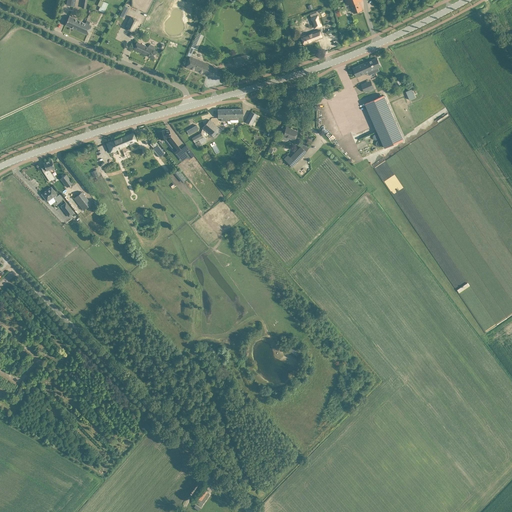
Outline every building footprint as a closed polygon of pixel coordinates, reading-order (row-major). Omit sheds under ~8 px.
[(100,11),(104,12),(108,3),(101,0),(99,0),(97,5),(102,7),(100,11)] [(345,0),(346,0),(347,5),(351,4),(354,12),(362,9),(359,1),(362,0),(345,0)] [(124,17),(129,8),(124,6),(120,15),(124,17)] [(310,18),(314,29),(322,26),(318,15),(310,18)] [(65,25),(87,35),(91,26),(69,16),(65,25)] [(125,28),(133,32),(139,20),(131,16),(125,28)] [(300,37),(302,40),(303,45),(322,38),(319,30),(300,37)] [(202,35),(197,32),(191,47),(193,48),(194,49),(195,48),(196,49),(201,37),(202,35)] [(154,58),(157,51),(153,50),(154,48),(154,46),(151,45),(149,45),(148,47),(137,42),(133,49),(154,58)] [(246,54),(233,58),(235,66),(248,62),(246,54)] [(186,67),(213,77),(216,67),(190,57),(186,67)] [(357,77),(369,71),(370,74),(379,71),(378,67),(381,66),(377,58),(353,68),(357,77)] [(398,77),(392,81),(396,86),(402,82),(398,77)] [(367,82),(361,85),(365,92),(371,89),(367,82)] [(407,91),(410,100),(416,97),(413,89),(407,91)] [(385,147),(404,139),(384,95),(365,103),(385,147)] [(231,117),(231,121),(232,122),(238,122),(238,121),(243,120),(243,108),(231,109),(231,117)] [(221,121),(226,121),(228,121),(228,123),(231,123),(231,122),(232,122),(231,121),(231,117),(231,109),(217,109),(218,114),(218,118),(221,117),(221,121)] [(251,111),(245,122),(252,125),(254,126),(259,116),(251,111)] [(220,129),(218,127),(209,120),(203,127),(214,137),(220,129)] [(438,121),(427,128),(430,131),(440,124),(438,121)] [(196,125),(187,130),(189,134),(189,135),(199,129),(196,125)] [(286,127),(283,135),(282,137),(283,139),(286,140),(288,139),(288,138),(294,140),(297,132),(293,130),(286,127)] [(165,130),(159,131),(161,140),(165,139),(173,149),(176,153),(179,157),(184,153),(181,150),(170,136),(171,136),(169,129),(165,130)] [(137,141),(135,137),(133,132),(106,143),(110,152),(129,144),(130,146),(135,144),(134,142),(137,141)] [(195,142),(203,137),(201,133),(192,138),(195,142)] [(153,149),(160,157),(165,153),(158,145),(153,149)] [(293,167),(296,163),(306,152),(300,146),(290,158),(287,155),(284,159),(293,167)] [(45,166),(41,168),(43,171),(49,181),(54,178),(49,170),(54,168),(52,160),(44,163),(45,166)] [(92,171),(94,177),(100,175),(97,169),(92,171)] [(179,169),(174,173),(183,183),(187,179),(179,169)] [(66,174),(61,178),(67,187),(70,185),(73,183),(71,181),(66,174)] [(51,187),(42,194),(47,201),(48,201),(50,204),(55,199),(58,203),(63,199),(59,194),(58,196),(57,194),(51,187)] [(83,210),(91,204),(83,192),(74,198),(83,210)] [(74,213),(66,203),(61,206),(69,217),(74,213)] [(303,353),(291,344),(289,347),(301,355),(303,353)] [(207,492),(201,488),(193,500),(201,506),(209,494),(207,493),(207,492)]
